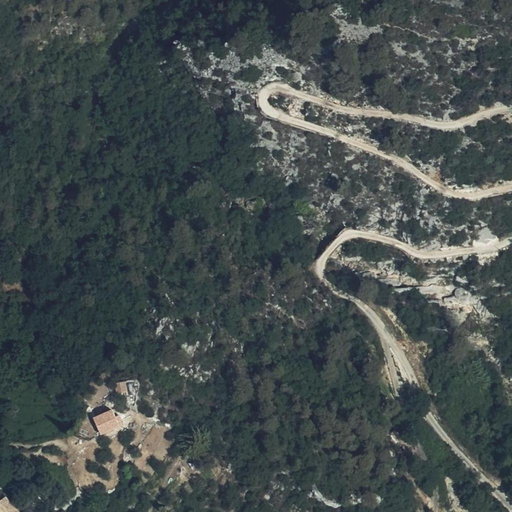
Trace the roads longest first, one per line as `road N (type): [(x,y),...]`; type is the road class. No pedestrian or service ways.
road 1 (track): [(511,184),(448,192),(394,155),(268,115),(267,97),(295,94),(456,133),(511,116)]
road 2 (track): [(511,505),(338,294),(319,259),(349,233),(466,257),(511,242)]
